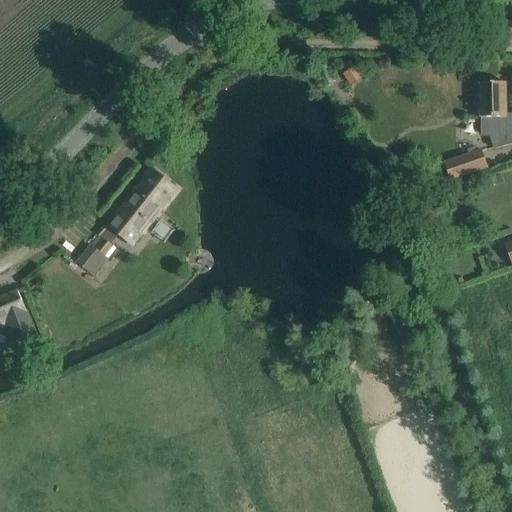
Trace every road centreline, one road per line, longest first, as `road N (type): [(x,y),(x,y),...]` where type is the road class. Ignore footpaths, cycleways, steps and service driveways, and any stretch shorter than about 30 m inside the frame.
road 1 (track): [(511,43),(296,44),(212,67),(66,223),(0,265)]
road 2 (tertiary): [(266,0),(198,27),(146,67),(0,217)]
